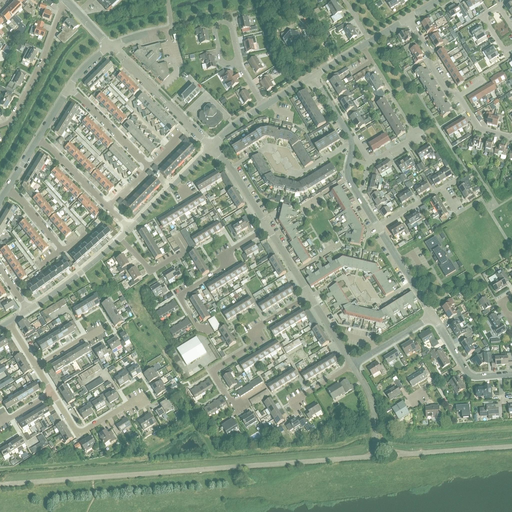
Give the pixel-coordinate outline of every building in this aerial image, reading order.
[(36,11),(33,8),(30,10),(26,6),(27,5),(29,4),(27,2),(24,0),(16,0),(15,1),(27,14),(32,18),(36,11)] [(96,0),(96,1),(107,12),(119,0),(96,0)] [(405,3),(402,0),(390,0),(386,3),(390,9),(400,3),(402,5),(405,3)] [(474,6),(470,0),(465,0),(464,1),(465,2),(462,3),(467,12),(470,11),(469,9),(474,6)] [(335,1),(325,7),(328,12),(330,10),(334,17),(331,18),(334,23),(342,18),(340,15),(339,14),(342,12),(335,1)] [(17,13),(21,9),(14,2),(8,8),(12,11),(10,13),(13,17),(13,16),(20,23),(21,22),(16,16),(18,13),(17,13)] [(45,6),(40,4),(39,8),(42,9),(41,12),(44,14),(42,18),(49,21),(51,16),(50,15),(51,13),(44,11),(45,6)] [(451,7),(456,15),(459,14),(460,16),(462,15),(464,18),(467,17),(461,7),(458,9),(456,4),(451,7)] [(456,15),(451,7),(446,10),(449,14),(446,16),(450,22),(455,19),(453,17),(456,15)] [(6,24),(9,27),(11,30),(14,32),(20,38),(26,29),(20,23),(13,16),(13,17),(10,13),(12,11),(8,8),(4,12),(5,12),(0,16),(7,23),(6,24)] [(423,23),(421,24),(424,29),(431,24),(434,23),(431,18),(431,19),(429,16),(422,21),(423,23)] [(250,32),(250,28),(248,18),(239,20),(241,30),(242,30),(243,33),(250,32)] [(75,29),(78,26),(73,21),(72,23),(68,19),(63,24),(66,27),(61,31),(64,34),(62,36),(60,34),(56,37),(63,45),(77,31),(75,29)] [(32,27),(29,34),(34,36),(34,35),(38,36),(38,39),(41,40),(42,38),(43,38),(45,32),(41,30),(43,23),(37,21),(36,24),(38,24),(36,29),(32,27)] [(438,30),(437,29),(436,28),(438,27),(435,22),(434,23),(431,24),(424,29),(427,34),(429,33),(430,35),(438,30)] [(500,37),(508,33),(503,22),(495,25),(500,37)] [(349,41),(357,36),(353,30),(354,29),(352,26),(347,29),(344,25),(337,29),(339,32),(343,30),(349,41)] [(474,37),(483,32),(480,26),(477,28),(476,26),(470,29),(474,37)] [(199,35),(201,44),(209,42),(206,31),(204,32),(203,28),(195,30),(196,36),(199,35)] [(438,30),(430,35),(432,38),(430,39),(433,44),(440,39),(437,34),(440,33),(438,30)] [(405,43),(412,38),(409,33),(406,34),(405,32),(397,36),(400,42),(403,40),(405,43)] [(486,37),(483,32),(474,37),(477,42),(476,43),(477,46),(486,40),(485,37),(486,37)] [(245,46),(247,53),(255,51),(253,44),(256,44),(255,37),(244,39),(245,42),(244,42),(245,46)] [(440,39),(433,44),(436,48),(438,47),(439,50),(449,44),(446,39),(445,39),(444,37),(440,39)] [(486,43),(479,48),(480,50),(482,49),(487,57),(495,51),(492,46),(489,48),(486,43)] [(143,65),(143,66),(149,72),(150,72),(157,79),(159,77),(163,81),(169,75),(166,63),(158,65),(155,62),(160,57),(159,50),(161,50),(159,44),(143,48),(143,49),(137,51),(133,55),(143,65)] [(408,45),(403,48),(405,51),(407,50),(409,54),(411,53),(413,56),(420,51),(417,47),(414,48),(413,46),(409,48),(408,45)] [(31,64),(38,52),(33,49),(32,52),(31,51),(27,49),(26,52),(26,51),(24,55),(22,59),(26,61),(24,64),(24,65),(26,66),(27,66),(29,63),(31,64)] [(440,58),(446,54),(443,49),(437,54),(440,58)] [(420,51),(413,56),(414,58),(413,59),(416,64),(422,61),(420,58),(423,56),(420,51)] [(498,57),(495,51),(487,57),(491,64),(497,61),(496,58),(498,57)] [(210,54),(201,56),(203,61),(205,61),(207,70),(216,68),(213,57),(210,58),(210,54)] [(449,59),(446,54),(440,58),(443,63),(449,59)] [(251,64),(256,73),(263,69),(256,57),(248,62),(250,65),(251,64)] [(452,64),(449,59),(443,63),(446,68),(452,64)] [(102,66),(108,72),(113,67),(107,61),(102,66)] [(452,64),(446,68),(449,72),(455,68),(452,64)] [(102,66),(98,70),(103,76),(108,72),(102,66)] [(422,68),(415,73),(417,76),(418,76),(420,78),(428,73),(426,71),(424,72),(422,68)] [(455,68),(449,72),(451,77),(458,73),(455,68)] [(103,76),(98,70),(93,75),(99,81),(103,76)] [(7,86),(5,90),(7,90),(12,93),(13,94),(17,86),(19,87),(26,75),(20,71),(18,74),(17,73),(11,83),(10,82),(10,83),(9,83),(8,86),(7,86)] [(224,71),(218,74),(220,76),(221,79),(222,78),(225,82),(226,81),(227,84),(226,84),(229,89),(232,87),(232,88),(239,83),(236,80),(239,78),(236,74),(234,76),(231,71),(226,74),(226,73),(225,73),(224,71)] [(330,82),(333,87),(340,82),(338,78),(343,75),(341,72),(332,77),(333,80),(330,82)] [(496,75),(500,83),(505,80),(506,83),(508,82),(507,79),(503,72),(499,74),(499,73),(496,75)] [(121,83),(126,77),(122,73),(116,78),(121,83)] [(428,73),(420,78),(421,80),(420,81),(422,84),(429,80),(427,77),(429,76),(428,73)] [(461,78),(458,73),(451,77),(454,82),(461,78)] [(263,86),(267,91),(274,87),(270,81),(272,81),(268,74),(259,80),(261,82),(260,83),(262,86),(263,86)] [(93,75),(89,80),(94,85),(99,81),(93,75)] [(496,90),(496,89),(498,88),(496,86),(500,83),(496,75),(493,77),(493,78),(490,80),(492,83),(496,90)] [(373,77),(368,80),(371,84),(369,85),(370,88),(380,82),(376,76),(374,78),(373,77)] [(461,78),(454,82),(457,87),(464,83),(463,81),(466,79),(464,76),(461,78)] [(130,81),(126,77),(121,83),(125,87),(130,81)] [(94,85),(89,80),(84,84),(89,90),(94,85)] [(429,80),(422,84),(424,88),(425,87),(426,89),(433,86),(434,85),(433,82),(431,83),(429,80)] [(130,81),(125,87),(129,91),(134,86),(130,81)] [(343,87),(340,82),(333,87),(336,92),(343,87)] [(380,82),(370,88),(375,95),(378,93),(382,91),(381,89),(383,88),(380,82)] [(489,86),(486,87),(490,93),(494,91),(496,93),(498,92),(496,90),(492,83),(488,85),(489,86)] [(180,97),(182,99),(184,101),(188,104),(200,92),(192,85),(180,97)] [(433,86),(426,89),(428,92),(427,92),(429,96),(436,91),(434,88),(436,87),(434,85),(433,86)] [(0,86),(0,90),(5,94),(6,94),(6,93),(11,96),(12,93),(7,90),(5,90),(0,86)] [(139,90),(134,86),(129,91),(133,96),(139,90)] [(346,92),(343,87),(336,92),(339,97),(343,95),(344,97),(350,94),(348,91),(346,92)] [(483,88),(479,90),(485,99),(487,98),(485,96),(490,93),(486,87),(483,89),(483,88)] [(242,88),(235,93),(239,99),(241,99),(244,104),(251,100),(248,94),(246,90),(244,92),(242,88)] [(95,98),(101,92),(98,90),(92,96),(95,98)] [(477,93),(474,95),(478,101),(482,98),(483,101),(485,99),(479,90),(476,92),(477,93)] [(300,100),(309,95),(306,91),(297,96),(300,100)] [(378,93),(375,95),(377,98),(378,100),(385,96),(384,94),(382,91),(378,93)] [(436,91),(429,96),(431,99),(432,98),(433,101),(440,97),(441,96),(440,93),(438,94),(436,91)] [(6,94),(3,99),(9,103),(10,103),(13,97),(11,96),(6,93),(6,94)] [(350,94),(344,97),(346,100),(340,103),(343,108),(351,103),(348,99),(353,95),(352,93),(350,94)] [(100,103),(105,98),(101,94),(95,99),(100,103)] [(142,104),(147,99),(143,94),(137,100),(142,104)] [(309,95),(300,100),(302,104),(311,99),(309,95)] [(471,96),(467,98),(471,105),(473,107),(475,106),(473,104),(478,101),(474,95),(471,97),(471,96)] [(440,97),(433,101),(435,103),(434,104),(436,107),(443,102),(441,99),(443,98),(441,96),(440,97)] [(0,97),(0,102),(1,103),(0,105),(0,106),(5,110),(9,103),(3,99),(0,97)] [(105,98),(100,103),(104,108),(109,102),(105,98)] [(147,99),(142,104),(147,109),(152,103),(147,99)] [(311,99),(302,104),(305,108),(313,103),(311,99)] [(380,110),(388,105),(387,104),(386,103),(385,99),(377,104),(380,110)] [(114,106),(109,102),(104,108),(108,112),(114,106)] [(352,114),(357,110),(358,110),(353,102),(351,103),(343,108),(346,113),(350,111),(352,114)] [(443,102),(436,107),(438,110),(439,110),(440,112),(446,108),(448,107),(446,104),(445,105),(443,102)] [(152,103),(147,109),(151,113),(157,108),(152,103)] [(316,107),(313,103),(305,108),(307,112),(316,107)] [(71,105),(68,110),(74,115),(78,109),(77,109),(75,107),(71,105)] [(384,116),(391,111),(389,108),(389,107),(388,105),(380,110),(384,116)] [(118,111),(114,106),(108,112),(112,116),(118,111)] [(209,129),(214,129),(222,121),(222,115),(218,112),(216,112),(216,109),(212,106),(207,106),(203,109),(203,112),(201,112),(199,114),(199,119),(203,123),(204,122),(206,124),(205,125),(209,129)] [(316,107),(307,112),(310,116),(318,111),(316,107)] [(446,108),(440,112),(442,114),(441,115),(443,118),(450,114),(448,111),(450,110),(448,107),(446,108)] [(161,112),(157,108),(151,113),(156,118),(161,112)] [(68,110),(64,116),(71,120),(74,115),(68,110)] [(357,110),(352,114),(353,116),(350,119),(353,123),(360,119),(357,114),(359,113),(357,110)] [(122,115),(118,111),(112,116),(117,120),(122,115)] [(321,115),(318,111),(310,116),(312,120),(321,115)] [(387,121),(395,116),(394,115),(393,114),(391,111),(384,116),(387,121)] [(161,112),(156,118),(160,123),(166,117),(161,112)] [(492,126),(494,118),(491,117),(492,114),(487,113),(485,120),(488,120),(487,125),(492,126)] [(78,114),(77,116),(80,118),(77,120),(80,123),(86,117),(83,114),(82,116),(78,114)] [(126,119),(122,115),(117,120),(121,125),(126,119)] [(321,115),(312,120),(314,124),(323,119),(321,115)] [(494,118),(492,126),(497,127),(498,123),(501,123),(502,116),(497,115),(495,115),(494,118)] [(64,116),(61,121),(68,126),(70,123),(72,124),(73,124),(74,122),(71,120),(64,116)] [(387,121),(390,127),(398,122),(396,119),(396,118),(395,116),(387,121)] [(166,117),(160,123),(165,127),(170,122),(166,117)] [(86,128),(91,122),(87,118),(81,123),(86,128)] [(459,121),(463,128),(468,125),(464,118),(459,121)] [(323,119),(314,124),(317,129),(326,123),(323,119)] [(363,123),(360,119),(353,123),(356,129),(358,127),(360,130),(371,123),(369,119),(363,123)] [(61,121),(57,127),(64,131),(68,126),(61,121)] [(128,131),(133,126),(128,121),(123,127),(128,131)] [(459,121),(454,124),(458,131),(463,128),(459,121)] [(95,127),(91,122),(86,128),(90,132),(95,127)] [(175,126),(170,122),(165,127),(170,132),(175,126)] [(394,132),(402,128),(401,126),(400,125),(398,122),(390,127),(394,132)] [(458,131),(454,124),(450,127),(454,134),(458,131)] [(133,126),(128,131),(132,136),(137,131),(133,126)] [(64,131),(57,127),(54,133),(61,137),(64,131)] [(99,131),(95,127),(90,132),(94,136),(99,131)] [(454,134),(450,127),(445,130),(449,137),(454,134)] [(269,128),(260,129),(265,138),(266,138),(269,128)] [(405,133),(403,130),(403,129),(402,128),(394,132),(398,138),(405,133)] [(265,138),(260,129),(256,132),(261,140),(265,138)] [(277,142),(279,132),(278,132),(278,130),(273,129),(271,139),(275,140),(276,142),(277,142)] [(103,135),(99,131),(94,136),(98,140),(103,135)] [(142,135),(137,131),(132,136),(137,141),(142,135)] [(281,133),(279,132),(277,142),(279,141),(283,142),(286,132),(281,131),(281,133)] [(256,132),(251,134),(257,143),(261,140),(256,132)] [(330,135),(336,143),(340,141),(334,132),(330,135)] [(291,133),(290,133),(288,143),(290,144),(298,139),(291,133)] [(257,143),(251,134),(247,137),(253,145),(257,143)] [(103,135),(98,140),(102,145),(108,139),(103,135)] [(147,140),(142,135),(137,141),(141,145),(147,140)] [(330,135),(326,137),(332,146),(336,143),(330,135)] [(385,135),(380,138),(384,146),(390,143),(385,135)] [(247,137),(243,139),(249,148),(253,145),(247,137)] [(332,146),(326,137),(322,140),(327,148),(332,146)] [(380,138),(374,142),(379,150),(380,149),(384,146),(380,138)] [(475,138),(474,141),(472,140),(470,141),(468,147),(473,148),(473,147),(476,147),(476,150),(481,151),(483,144),(480,143),(481,139),(475,138)] [(112,144),(108,139),(102,145),(107,149),(112,144)] [(243,139),(239,142),(245,150),(249,148),(243,139)] [(298,139),(290,144),(292,148),(300,143),(298,139)] [(151,145),(147,140),(141,145),(146,150),(151,145)] [(322,140),(318,142),(323,151),(327,148),(322,140)] [(492,146),(493,142),(487,140),(486,146),(485,147),(484,148),(485,149),(489,150),(488,153),(489,153),(488,157),(492,158),(495,147),(492,146)] [(239,142),(235,144),(241,153),(245,150),(239,142)] [(323,151),(318,142),(314,145),(319,154),(323,151)] [(379,150),(374,142),(368,145),(373,153),(378,150),(378,151),(379,150)] [(303,147),(300,143),(292,148),(294,152),(303,147)] [(68,154),(74,148),(69,144),(64,149),(68,154)] [(188,144),(183,149),(190,155),(194,150),(188,144)] [(241,153),(235,144),(231,147),(236,155),(241,153)] [(495,148),(494,154),(497,155),(498,152),(502,153),(501,156),(500,159),(505,160),(506,157),(508,150),(505,149),(506,145),(500,144),(499,149),(495,148)] [(151,145),(146,150),(150,155),(156,149),(151,145)] [(113,156),(119,150),(114,146),(108,151),(113,156)] [(429,146),(423,150),(427,157),(430,155),(431,157),(434,155),(429,146)] [(303,147),(294,152),(297,156),(305,151),(303,147)] [(74,148),(68,154),(72,158),(78,152),(74,148)] [(183,149),(178,153),(185,160),(190,155),(183,149)] [(123,155),(119,150),(113,156),(118,160),(123,155)] [(427,157),(423,150),(416,154),(422,162),(425,161),(423,159),(427,157)] [(308,155),(305,151),(297,156),(299,160),(308,155)] [(78,152),(72,158),(77,162),(82,156),(78,152)] [(185,160),(178,153),(174,158),(180,165),(185,160)] [(253,164),(262,158),(259,154),(251,159),(253,164)] [(40,155),(37,161),(43,165),(47,160),(40,155)] [(128,160),(123,155),(118,160),(122,165),(128,160)] [(308,155),(299,160),(302,164),(310,159),(308,155)] [(82,156),(77,162),(81,166),(86,161),(82,156)] [(180,165),(174,158),(169,163),(175,169),(180,165)] [(262,158),(253,164),(256,168),(264,162),(262,158)] [(410,158),(404,162),(408,168),(411,166),(412,168),(415,167),(410,158)] [(313,163),(310,159),(302,164),(304,168),(313,163)] [(132,164),(128,160),(122,165),(127,169),(132,164)] [(381,166),(386,173),(391,169),(390,167),(392,166),(388,160),(385,162),(385,163),(381,166)] [(43,165),(37,161),(33,166),(40,171),(43,165)] [(90,165),(86,161),(81,166),(85,170),(90,165)] [(264,162),(256,168),(258,172),(267,166),(264,162)] [(404,162),(397,166),(403,174),(406,172),(405,172),(409,170),(408,168),(404,162)] [(175,169),(169,163),(164,167),(171,174),(175,169)] [(419,165),(423,171),(424,173),(428,170),(427,168),(426,169),(422,163),(419,165)] [(137,169),(132,164),(127,169),(131,174),(137,169)] [(95,169),(90,165),(85,170),(89,175),(95,169)] [(327,167),(333,176),(337,173),(331,165),(327,167)] [(33,166),(30,172),(37,176),(39,172),(45,176),(46,174),(43,172),(40,171),(33,166)] [(267,166),(258,172),(260,176),(269,170),(267,166)] [(373,169),(372,174),(379,176),(380,175),(380,176),(386,173),(381,166),(377,168),(376,167),(373,169)] [(171,174),(164,167),(159,172),(166,179),(171,174)] [(333,176),(327,167),(323,170),(329,178),(333,176)] [(55,178),(60,173),(56,169),(50,174),(55,178)] [(272,174),(269,170),(260,176),(263,180),(272,174)] [(329,178),(323,170),(319,172),(324,181),(329,178)] [(442,173),(446,179),(451,176),(447,170),(442,173)] [(95,181),(101,175),(96,171),(91,176),(95,181)] [(30,172),(26,177),(33,182),(35,178),(38,180),(42,182),(43,180),(37,176),(30,172)] [(218,172),(212,176),(216,183),(222,179),(220,177),(219,175),(218,172)] [(319,172),(315,175),(320,183),(324,181),(319,172)] [(446,179),(442,173),(439,175),(438,174),(439,174),(437,172),(435,173),(436,176),(440,183),(446,179)] [(60,173),(55,178),(59,183),(64,177),(60,173)] [(272,174),(263,180),(266,184),(269,187),(275,179),(274,178),(272,174)] [(379,176),(372,174),(371,178),(373,179),(371,183),(379,185),(381,185),(383,180),(380,179),(381,179),(378,179),(379,176)] [(101,175),(95,181),(99,185),(105,179),(101,175)] [(320,183),(315,175),(311,177),(316,186),(320,183)] [(216,183),(212,176),(207,179),(211,186),(216,183)] [(440,183),(436,176),(433,178),(432,176),(427,179),(429,181),(428,181),(431,187),(434,185),(435,186),(440,183)] [(461,187),(459,189),(462,194),(469,190),(471,189),(468,180),(470,179),(468,176),(464,179),(465,181),(460,185),(461,187)] [(21,186),(26,192),(31,188),(32,189),(36,183),(33,182),(26,177),(23,183),(21,186)] [(68,181),(64,177),(59,183),(63,187),(68,181)] [(311,177),(307,180),(312,188),(316,186),(311,177)] [(153,178),(149,183),(155,190),(160,185),(153,178)] [(105,179),(99,185),(104,189),(109,184),(105,179)] [(207,179),(201,182),(205,189),(211,186),(207,179)] [(275,179),(269,187),(273,190),(278,191),(280,181),(276,180),(275,180),(275,179)] [(307,180),(303,182),(308,191),(312,188),(307,180)] [(73,186),(68,181),(63,187),(67,191),(73,186)] [(280,181),(278,191),(283,192),(283,190),(286,191),(285,193),(290,194),(293,184),(288,183),(288,182),(287,181),(286,181),(285,181),(285,182),(280,181)] [(205,189),(201,182),(196,186),(200,193),(205,189)] [(299,185),(298,185),(300,194),(304,193),(308,191),(303,182),(299,185)] [(149,183),(144,188),(150,194),(155,190),(149,183)] [(369,188),(368,194),(375,193),(375,190),(378,191),(379,185),(371,183),(370,188),(369,188)] [(425,183),(422,185),(421,183),(419,185),(424,193),(429,190),(425,183)] [(109,184),(104,189),(108,193),(113,188),(111,186),(111,185),(109,184)] [(293,184),(290,194),(295,195),(300,194),(298,185),(297,185),(293,184)] [(416,186),(417,188),(414,190),(418,196),(424,193),(419,185),(416,186)] [(77,190),(73,186),(67,191),(71,195),(77,190)] [(334,198),(347,190),(346,188),(343,189),(344,190),(342,191),(340,187),(331,192),(334,198)] [(150,194),(144,188),(139,192),(146,199),(150,194)] [(231,199),(238,195),(234,189),(228,193),(231,199)] [(81,194),(77,190),(71,195),(76,200),(81,194)] [(348,192),(347,190),(334,198),(337,203),(346,197),(344,194),(345,193),(346,194),(348,192)] [(469,190),(462,194),(465,200),(468,198),(469,201),(475,198),(472,192),(470,193),(469,190)] [(403,194),(407,201),(413,197),(409,191),(403,194)] [(146,199),(139,192),(134,197),(141,204),(146,199)] [(375,193),(368,194),(367,194),(371,199),(372,198),(374,202),(381,198),(384,196),(382,192),(381,192),(378,193),(376,195),(375,193)] [(407,201),(403,194),(398,198),(402,204),(407,201)] [(36,204),(42,199),(38,195),(32,200),(36,204)] [(196,198),(200,205),(206,202),(201,195),(196,198)] [(241,200),(238,195),(231,199),(234,204),(241,200)] [(82,205),(87,200),(83,196),(77,201),(82,205)] [(141,204),(134,197),(130,202),(136,208),(141,204)] [(346,197),(337,203),(340,208),(353,200),(352,198),(349,199),(350,200),(348,201),(346,197)] [(200,205),(196,198),(191,202),(195,209),(200,205)] [(381,198),(374,202),(377,206),(376,207),(378,211),(387,205),(386,202),(387,201),(386,198),(383,200),(381,198)] [(434,207),(441,203),(437,198),(431,202),(434,207)] [(42,199),(36,204),(40,209),(46,204),(42,199)] [(87,200),(82,205),(86,209),(91,204),(87,200)] [(244,205),(241,200),(234,204),(238,209),(244,205)] [(353,200),(340,208),(343,213),(352,207),(350,204),(352,203),(352,204),(355,202),(353,200)] [(136,208),(130,202),(125,207),(132,213),(136,208)] [(195,209),(191,202),(185,205),(190,212),(195,209)] [(391,203),(387,205),(378,211),(380,214),(381,214),(384,218),(391,213),(389,211),(392,209),(390,207),(392,205),(391,203)] [(444,209),(441,203),(434,207),(438,213),(444,209)] [(50,208),(46,204),(40,209),(44,213),(50,208)] [(95,208),(91,204),(86,209),(90,214),(95,208)] [(190,212),(185,205),(180,208),(184,215),(190,212)] [(6,212),(13,216),(15,218),(19,220),(18,222),(20,223),(24,219),(21,216),(20,218),(16,216),(17,215),(14,214),(16,211),(12,208),(9,206),(6,212)] [(279,211),(291,214),(292,208),(282,206),(281,209),(279,209),(279,211)] [(352,207),(343,213),(341,214),(345,219),(354,214),(352,211),(353,209),(352,207)] [(50,208),(44,213),(48,218),(54,213),(50,208)] [(95,208),(90,214),(94,218),(100,213),(95,208)] [(180,208),(175,211),(179,218),(184,215),(180,208)] [(434,215),(431,217),(433,219),(435,218),(439,215),(441,218),(440,219),(442,223),(447,219),(445,216),(448,215),(444,209),(438,213),(434,215)] [(175,211),(170,214),(174,221),(179,218),(175,211)] [(290,220),(291,214),(279,211),(278,213),(280,214),(279,218),(290,220)] [(6,212),(2,217),(9,222),(13,216),(6,212)] [(412,216),(416,223),(417,224),(425,220),(422,214),(419,215),(418,213),(412,216)] [(174,221),(170,214),(164,218),(169,225),(174,221)] [(356,217),(354,214),(345,219),(348,224),(359,218),(358,216),(356,217)] [(53,224),(59,219),(55,215),(49,219),(53,224)] [(214,225),(219,232),(223,230),(219,223),(221,222),(217,216),(213,218),(216,224),(214,225)] [(238,225),(242,231),(248,228),(246,225),(249,223),(245,216),(245,217),(242,219),(243,221),(238,225)] [(412,216),(407,220),(408,222),(406,224),(409,229),(412,228),(412,229),(414,228),(415,228),(418,226),(417,224),(416,223),(412,216)] [(2,217),(0,221),(0,223),(6,227),(9,222),(2,217)] [(169,225),(164,218),(159,221),(163,228),(169,225)] [(290,220),(279,218),(279,221),(276,221),(276,222),(278,226),(280,225),(282,228),(291,222),(290,220)] [(360,220),(359,218),(348,224),(351,230),(360,224),(358,221),(360,220)] [(59,219),(53,224),(57,229),(63,224),(59,219)] [(23,230),(29,225),(25,221),(19,225),(23,230)] [(284,234),(294,228),(291,222),(282,228),(284,231),(282,232),(284,234)] [(67,228),(63,224),(57,229),(61,233),(67,228)] [(360,224),(351,230),(352,231),(363,234),(363,231),(366,231),(366,230),(364,226),(362,227),(360,224)] [(400,224),(395,227),(399,234),(404,231),(406,235),(409,233),(404,225),(401,226),(400,224)] [(29,225),(23,230),(27,235),(32,230),(29,225)] [(219,232),(214,225),(209,229),(213,236),(219,232)] [(242,231),(238,225),(232,228),(231,225),(228,227),(227,227),(231,234),(232,234),(231,233),(235,231),(237,235),(242,231)] [(110,232),(108,230),(104,226),(98,231),(104,238),(110,233),(110,232)] [(399,234),(395,227),(390,230),(394,238),(399,234)] [(71,233),(67,228),(61,233),(65,238),(71,233)] [(297,233),(294,228),(284,234),(285,236),(287,235),(289,238),(297,233)] [(142,239),(149,235),(146,229),(139,233),(142,239)] [(209,229),(203,232),(207,239),(213,236),(209,229)] [(36,234),(32,230),(27,235),(30,239),(36,234)] [(98,231),(92,236),(98,243),(104,238),(98,231)] [(353,232),(351,237),(363,241),(364,238),(362,238),(363,234),(352,231),(353,232)] [(207,239),(203,232),(197,235),(202,242),(207,239)] [(297,233),(289,238),(291,241),(289,242),(290,244),(299,239),(300,238),(297,233)] [(36,234),(30,239),(34,244),(40,239),(36,234)] [(152,240),(149,235),(142,239),(146,244),(152,240)] [(202,242),(197,235),(192,239),(193,242),(195,244),(196,246),(202,242)] [(92,236),(87,241),(93,248),(98,243),(92,236)] [(363,241),(351,237),(350,244),(360,246),(361,242),(363,243),(363,241)] [(441,270),(445,277),(456,271),(451,263),(449,265),(445,257),(446,256),(444,252),(442,253),(438,245),(439,244),(435,237),(425,243),(429,251),(431,250),(436,257),(433,259),(436,262),(438,261),(443,269),(441,270)] [(40,239),(34,244),(38,248),(44,243),(40,239)] [(299,239),(290,244),(292,248),(290,249),(290,248),(287,250),(289,252),(302,244),(299,239)] [(152,240),(146,244),(149,249),(156,245),(152,240)] [(93,248),(87,241),(81,246),(87,253),(93,248)] [(44,243),(38,248),(42,253),(48,248),(44,243)] [(248,247),(253,254),(258,251),(260,253),(263,251),(260,245),(256,247),(254,244),(248,247)] [(305,249),(302,244),(289,252),(290,254),(292,253),(292,252),(294,251),(296,254),(305,249)] [(159,250),(156,245),(149,249),(152,255),(159,250)] [(81,246),(76,251),(81,258),(87,253),(81,246)] [(0,251),(3,256),(10,252),(6,247),(0,251)] [(253,254),(248,247),(243,251),(245,254),(242,256),(245,262),(249,260),(247,257),(253,254)] [(305,249),(296,254),(298,258),(297,259),(296,258),(293,260),(295,262),(308,254),(305,249)] [(159,250),(152,255),(155,260),(162,256),(159,250)] [(81,258),(76,251),(70,256),(76,263),(81,258)] [(192,260),(199,256),(196,251),(189,255),(192,260)] [(13,257),(10,252),(3,256),(7,261),(13,257)] [(118,264),(126,260),(123,255),(120,257),(118,254),(112,258),(115,263),(117,262),(118,264)] [(308,254),(295,262),(296,265),(299,263),(298,262),(300,261),(302,265),(311,259),(308,254)] [(199,256),(192,260),(196,266),(202,261),(199,256)] [(16,262),(13,257),(7,261),(10,266),(16,262)] [(67,257),(63,260),(64,261),(69,268),(70,269),(71,268),(72,267),(73,267),(67,257)] [(273,266),(279,262),(276,257),(269,261),(273,266)] [(344,268),(347,258),(343,257),(336,261),(341,269),(344,268)] [(347,258),(344,268),(350,269),(353,259),(347,258)] [(357,265),(360,266),(361,261),(353,259),(350,269),(356,270),(357,265)] [(118,264),(120,267),(117,269),(120,274),(124,271),(127,269),(126,266),(129,265),(126,260),(118,264)] [(69,268),(64,261),(57,265),(62,272),(69,268)] [(206,267),(202,261),(196,266),(199,271),(206,267)] [(333,263),(331,264),(338,274),(340,273),(338,271),(341,269),(336,261),(333,263)] [(357,265),(356,270),(365,272),(367,262),(361,261),(360,266),(357,265)] [(20,267),(16,262),(10,266),(13,271),(20,267)] [(279,262),(273,266),(276,272),(283,267),(279,262)] [(373,264),(367,262),(365,272),(371,274),(373,264)] [(238,267),(243,274),(248,271),(244,264),(238,267)] [(330,264),(326,267),(332,276),(335,274),(336,275),(338,274),(331,264),(330,264)] [(373,264),(371,274),(373,276),(381,271),(377,265),(373,264)] [(57,265),(51,270),(56,277),(62,272),(57,265)] [(127,279),(131,277),(138,273),(135,268),(134,269),(132,266),(130,267),(127,269),(124,271),(126,274),(125,275),(127,279)] [(20,267),(13,271),(17,276),(23,272),(20,267)] [(206,267),(199,271),(202,276),(209,272),(206,267)] [(243,274),(238,267),(233,270),(237,277),(243,274)] [(283,267),(276,272),(279,277),(286,273),(283,267)] [(322,269),(321,270),(327,280),(329,279),(328,277),(332,276),(326,267),(322,269)] [(178,277),(181,275),(178,269),(174,271),(173,269),(164,274),(168,281),(177,276),(178,277)] [(51,270),(45,274),(50,281),(56,277),(51,270)] [(237,277),(233,270),(228,274),(232,281),(237,277)] [(320,271),(316,273),(321,282),(325,280),(326,282),(327,280),(321,270),(320,271)] [(381,271),(373,276),(376,281),(384,276),(383,275),(381,271)] [(502,271),(495,275),(488,279),(491,284),(496,292),(506,286),(505,283),(509,281),(502,271)] [(26,277),(23,272),(17,276),(20,281),(26,277)] [(138,273),(131,277),(132,279),(130,281),(131,283),(129,285),(131,287),(139,282),(138,279),(141,277),(138,273)] [(312,275),(311,276),(317,287),(319,286),(318,284),(321,282),(316,273),(312,275)] [(45,274),(39,278),(44,285),(50,281),(45,274)] [(228,274),(223,277),(227,284),(232,281),(228,274)] [(309,277),(305,279),(311,288),(314,286),(315,288),(317,287),(311,276),(309,277)] [(384,276),(376,281),(379,286),(387,281),(385,278),(384,276)] [(223,277),(217,280),(222,287),(227,284),(223,277)] [(44,285),(39,278),(33,283),(38,290),(44,285)] [(217,280),(212,283),(216,290),(222,287),(217,280)] [(387,281),(379,286),(382,292),(391,286),(390,285),(387,281)] [(27,287),(30,292),(32,294),(38,290),(33,283),(27,287)] [(216,290),(212,283),(206,287),(211,294),(216,290)] [(163,295),(167,292),(163,285),(161,287),(159,284),(150,289),(154,296),(157,294),(158,296),(162,293),(163,295)] [(337,284),(329,289),(331,293),(332,294),(341,289),(337,284)] [(285,289),(289,296),(295,293),(291,286),(285,289)] [(391,286),(382,292),(385,297),(394,292),(391,288),(391,286)] [(285,289),(280,292),(284,299),(289,296),(285,289)] [(341,289),(332,294),(333,296),(335,299),(344,294),(341,289)] [(193,306),(200,302),(197,296),(199,295),(197,291),(191,295),(193,299),(190,300),(193,306)] [(280,292),(275,296),(279,303),(284,299),(280,292)] [(89,300),(94,308),(99,304),(98,302),(101,300),(96,293),(93,295),(94,297),(89,300)] [(407,293),(405,294),(412,305),(413,304),(417,301),(412,293),(408,295),(407,293)] [(344,294),(335,299),(337,303),(338,305),(347,299),(344,294)] [(404,297),(401,299),(407,308),(411,305),(412,305),(405,294),(403,295),(404,297)] [(279,303),(275,296),(269,299),(274,306),(279,303)] [(250,298),(244,301),(249,308),(254,305),(250,298)] [(487,309),(491,307),(485,298),(479,302),(484,311),(484,310),(485,311),(482,313),(484,316),(489,313),(487,309)] [(0,301),(0,307),(2,309),(3,308),(5,312),(13,307),(9,301),(7,302),(4,299),(0,301)] [(269,299),(264,302),(268,309),(274,306),(269,299)] [(347,299),(338,305),(339,306),(342,310),(351,305),(347,299)] [(397,299),(395,300),(402,311),(403,310),(407,308),(401,299),(398,301),(397,299)] [(446,314),(453,310),(451,306),(454,305),(451,299),(445,303),(447,306),(443,309),(446,314)] [(89,300),(83,303),(88,311),(93,308),(89,300)] [(394,303),(391,305),(396,314),(400,312),(402,311),(395,300),(393,301),(394,303)] [(105,311),(112,306),(109,301),(102,305),(105,311)] [(172,303),(168,306),(172,313),(179,309),(174,301),(171,302),(172,303)] [(249,308),(244,301),(239,304),(243,311),(249,308)] [(204,307),(200,302),(193,306),(197,311),(204,307)] [(268,309),(264,302),(258,306),(263,312),(268,309)] [(83,303),(78,307),(83,314),(88,311),(83,303)] [(239,304),(234,308),(238,314),(243,311),(239,304)] [(168,306),(168,305),(165,306),(166,307),(162,309),(166,317),(172,313),(168,306)] [(345,321),(345,323),(348,324),(350,317),(352,307),(351,305),(342,310),(344,314),(343,315),(342,313),(338,316),(342,321),(343,320),(345,321)] [(387,305),(385,306),(391,317),(393,316),(396,314),(391,305),(388,307),(387,305)] [(112,306),(105,311),(108,316),(116,311),(112,306)] [(384,310),(381,312),(386,321),(390,318),(391,317),(385,306),(383,308),(384,310)] [(83,314),(78,307),(72,310),(77,318),(83,314)] [(207,312),(204,307),(197,311),(200,316),(207,312)] [(352,307),(350,317),(355,318),(358,308),(352,307)] [(166,317),(162,309),(161,308),(159,310),(160,311),(156,313),(160,320),(166,317)] [(238,314),(234,308),(229,311),(233,318),(238,314)] [(358,308),(355,318),(364,320),(365,315),(362,315),(364,310),(358,308)] [(51,314),(48,309),(43,312),(46,317),(48,315),(51,314)] [(365,315),(364,320),(370,322),(372,312),(364,310),(362,315),(365,315)] [(453,310),(446,314),(449,320),(454,317),(456,320),(462,316),(459,310),(455,313),(453,310)] [(119,317),(116,311),(108,316),(111,321),(119,317)] [(233,318),(229,311),(223,314),(227,321),(233,318)] [(302,311),(297,314),(301,321),(306,317),(305,316),(304,313),(302,311)] [(46,317),(43,312),(40,313),(45,321),(50,318),(48,315),(46,317)] [(207,312),(200,316),(203,322),(210,318),(207,312)] [(372,312),(370,322),(376,323),(378,313),(372,312)] [(376,323),(375,328),(380,329),(381,331),(386,327),(385,324),(388,323),(386,321),(381,312),(378,313),(376,323)] [(301,321),(297,314),(291,317),(296,324),(301,321)] [(498,336),(506,332),(502,325),(500,326),(497,321),(498,320),(495,314),(488,319),(494,329),(494,330),(498,336)] [(457,322),(450,327),(454,333),(461,329),(463,327),(461,324),(464,322),(463,319),(464,318),(462,316),(456,320),(457,322)] [(122,322),(119,317),(111,321),(115,327),(122,322)] [(296,324),(291,317),(286,320),(290,327),(296,324)] [(185,321),(181,323),(186,331),(192,327),(187,319),(185,320),(185,321)] [(21,330),(29,326),(26,320),(18,325),(21,330)] [(290,327),(286,320),(281,324),(285,330),(290,327)] [(64,328),(69,335),(74,332),(72,329),(75,327),(71,321),(69,323),(70,325),(64,328)] [(181,323),(181,322),(179,324),(179,325),(175,327),(180,334),(186,331),(181,323)] [(285,330),(281,324),(276,327),(280,334),(285,330)] [(29,326),(21,330),(25,336),(26,335),(28,338),(29,337),(35,333),(35,332),(36,331),(34,327),(31,329),(29,326)] [(180,334),(175,327),(175,326),(172,328),(173,328),(169,331),(174,338),(180,334)] [(222,336),(229,332),(226,327),(219,331),(222,336)] [(280,334),(276,327),(270,330),(274,337),(280,334)] [(315,336),(322,332),(319,327),(312,331),(315,336)] [(64,328),(59,331),(63,339),(69,335),(64,328)] [(461,329),(454,333),(458,339),(465,334),(467,337),(471,334),(473,333),(471,330),(470,331),(468,328),(463,332),(461,329)] [(436,341),(429,330),(419,337),(423,344),(429,340),(432,344),(431,345),(433,348),(438,344),(436,341)] [(63,339),(59,331),(54,334),(58,342),(63,339)] [(233,337),(229,332),(222,336),(226,342),(233,337)] [(322,332),(315,336),(319,342),(325,337),(322,332)] [(121,343),(124,347),(126,346),(124,343),(129,341),(124,333),(120,336),(123,342),(121,343)] [(58,342),(54,334),(48,338),(53,345),(58,342)] [(471,334),(467,337),(465,338),(467,341),(461,344),(464,350),(471,346),(474,344),(470,339),(473,337),(471,334)] [(177,349),(177,350),(187,365),(207,353),(197,337),(177,349)] [(236,343),(233,337),(226,342),(229,347),(236,343)] [(325,337),(319,342),(322,347),(329,343),(325,337)] [(48,338),(43,341),(47,348),(53,345),(48,338)] [(119,345),(116,338),(111,341),(118,352),(122,349),(124,352),(126,351),(124,347),(121,343),(119,345)] [(37,343),(34,345),(37,350),(40,349),(42,352),(47,348),(43,341),(41,339),(36,342),(37,343)] [(111,350),(109,351),(111,355),(113,358),(115,357),(113,354),(118,352),(111,341),(107,344),(111,350)] [(405,345),(401,347),(406,355),(414,350),(416,352),(420,350),(416,344),(413,345),(411,341),(408,343),(409,344),(405,346),(405,345)] [(277,342),(271,345),(276,352),(281,349),(277,342)] [(86,344),(81,347),(86,355),(91,351),(86,344)] [(211,345),(209,347),(218,360),(219,359),(211,345)] [(271,345),(266,348),(270,355),(276,352),(271,345)] [(103,346),(98,349),(104,359),(111,355),(109,351),(107,352),(103,346)] [(464,350),(468,355),(474,352),(474,351),(471,346),(464,350)] [(81,347),(76,350),(81,358),(86,355),(81,347)] [(266,348),(261,351),(265,358),(266,358),(267,361),(271,358),(270,355),(266,348)] [(104,359),(98,349),(94,351),(100,361),(104,359)] [(81,358),(76,350),(71,353),(76,361),(81,358)] [(442,369),(450,364),(441,351),(437,353),(435,350),(430,353),(434,360),(436,359),(442,369)] [(261,351),(256,355),(260,362),(265,358),(261,351)] [(388,364),(399,357),(395,351),(384,358),(388,364)] [(71,353),(66,356),(70,364),(76,361),(71,353)] [(474,359),(479,367),(483,365),(488,364),(488,363),(491,363),(491,357),(491,353),(487,353),(487,355),(483,355),(482,354),(474,359)] [(511,361),(511,357),(511,354),(507,355),(507,357),(501,358),(502,366),(507,366),(507,367),(511,366),(511,361)] [(17,364),(24,360),(20,355),(14,359),(17,364)] [(260,362),(256,355),(250,358),(255,365),(260,362)] [(333,355),(328,359),(332,366),(338,362),(333,355)] [(66,356),(61,360),(65,367),(70,364),(66,356)] [(502,366),(501,358),(495,358),(495,356),(491,357),(491,363),(492,368),(497,368),(497,366),(502,366)] [(255,365),(250,358),(245,361),(249,368),(255,365)] [(332,366),(328,359),(323,362),(327,369),(332,366)] [(24,360),(17,364),(20,370),(27,366),(24,360)] [(63,369),(65,373),(68,371),(65,367),(61,360),(56,363),(60,370),(63,369)] [(249,368),(245,361),(240,364),(244,371),(249,368)] [(327,369),(323,362),(317,365),(321,372),(327,369)] [(382,375),(386,372),(382,365),(379,367),(376,362),(373,364),(374,365),(368,369),(372,376),(380,371),(382,375)] [(60,370),(56,363),(50,366),(52,369),(53,371),(54,372),(55,374),(60,370)] [(132,368),(137,376),(141,373),(136,365),(132,368)] [(317,365),(312,369),(316,375),(321,372),(317,365)] [(27,366),(20,370),(24,375),(30,371),(27,366)] [(151,369),(144,374),(146,379),(156,373),(157,372),(155,367),(151,369)] [(137,376),(132,368),(127,371),(126,369),(124,370),(126,373),(128,372),(132,379),(137,376)] [(424,376),(427,374),(423,368),(419,370),(420,372),(407,379),(412,387),(426,379),(424,376)] [(226,384),(233,379),(230,374),(233,372),(231,369),(224,372),(226,376),(223,378),(226,384)] [(316,375),(312,369),(307,372),(311,379),(316,375)] [(123,373),(119,376),(124,384),(128,381),(124,375),(126,373),(124,370),(122,371),(123,373)] [(294,370),(288,373),(293,380),(298,377),(294,370)] [(311,379),(307,372),(301,375),(305,382),(311,379)] [(160,379),(156,373),(146,379),(149,383),(156,379),(157,381),(160,379)] [(288,373),(283,376),(287,383),(293,380),(288,373)] [(124,384),(119,376),(113,380),(115,383),(116,382),(119,387),(124,384)] [(287,383),(283,376),(278,380),(282,386),(287,383)] [(456,394),(460,392),(464,389),(460,384),(461,383),(458,377),(449,382),(456,394)] [(158,383),(151,387),(154,391),(162,386),(164,385),(160,379),(157,381),(158,383)] [(207,381),(203,384),(207,391),(213,387),(208,379),(206,380),(207,381)] [(242,387),(238,381),(235,382),(233,379),(226,384),(230,389),(233,387),(235,391),(242,387)] [(282,386),(278,380),(273,383),(277,390),(282,386)] [(345,394),(353,389),(351,386),(350,386),(346,380),(339,385),(338,384),(327,391),(332,399),(343,392),(345,394)] [(201,385),(197,387),(201,395),(207,391),(203,384),(202,383),(200,384),(201,385)] [(277,390),(273,383),(267,386),(271,393),(277,390)] [(27,388),(24,390),(28,397),(34,393),(30,387),(28,384),(25,385),(27,388)] [(35,384),(30,387),(34,393),(39,390),(35,384)] [(61,395),(69,390),(65,385),(58,389),(61,395)] [(162,386),(154,391),(157,396),(162,393),(162,394),(166,392),(162,386)] [(201,395),(197,387),(196,386),(194,388),(195,389),(190,391),(195,398),(201,395)] [(488,398),(491,398),(490,386),(486,387),(486,388),(476,389),(476,398),(487,397),(488,398)] [(390,400),(400,394),(396,387),(386,393),(390,400)] [(28,397),(24,390),(19,394),(23,400),(28,397)] [(64,400),(72,395),(69,390),(61,395),(64,400)] [(113,391),(109,393),(114,401),(118,399),(113,391)] [(74,393),(72,395),(64,400),(67,405),(75,400),(73,397),(75,395),(74,393)] [(114,401),(109,393),(104,396),(103,394),(101,395),(103,399),(105,397),(109,404),(114,401)] [(23,400),(19,394),(14,397),(18,403),(23,400)] [(98,396),(94,398),(101,409),(105,406),(101,400),(103,399),(101,395),(99,397),(98,396)] [(18,403),(14,397),(8,400),(12,407),(18,403)] [(220,399),(216,401),(220,409),(227,405),(222,397),(219,398),(220,399)] [(90,402),(88,403),(90,407),(92,405),(96,412),(101,409),(94,398),(90,401),(90,402)] [(267,409),(274,405),(271,399),(264,404),(267,409)] [(12,407),(8,400),(3,403),(7,410),(12,407)] [(165,414),(172,411),(166,400),(159,404),(161,408),(155,412),(158,417),(165,414)] [(220,409),(216,401),(215,400),(213,402),(214,403),(210,405),(214,412),(220,409)] [(399,420),(409,414),(406,409),(406,408),(403,402),(392,409),(399,420)] [(482,409),(480,410),(481,417),(483,417),(488,416),(488,417),(489,419),(492,419),(492,416),(496,416),(499,416),(498,409),(495,410),(495,408),(492,408),(492,402),(483,403),(484,407),(486,407),(486,409),(482,409)] [(90,407),(88,403),(86,405),(88,407),(83,409),(88,417),(92,414),(88,408),(90,407)] [(214,412),(210,405),(209,404),(207,405),(208,406),(204,409),(208,416),(214,412)] [(311,417),(321,411),(316,404),(307,410),(308,412),(305,414),(309,420),(312,418),(311,417)] [(267,409),(264,411),(268,416),(270,414),(277,410),(274,405),(267,409)] [(48,411),(46,408),(45,406),(39,409),(43,416),(49,413),(48,411)] [(439,416),(439,406),(434,407),(434,408),(425,408),(426,418),(435,417),(435,419),(439,419),(439,416)] [(456,413),(460,412),(461,412),(462,419),(470,418),(469,406),(456,407),(456,413)] [(43,416),(39,409),(34,413),(38,419),(43,416)] [(88,417),(83,409),(79,412),(83,420),(88,417)] [(277,410),(270,414),(274,420),(281,415),(277,410)] [(250,412),(240,418),(245,425),(250,422),(251,425),(256,422),(255,419),(257,418),(254,414),(252,415),(250,412)] [(34,413),(29,416),(33,422),(38,419),(34,413)] [(143,431),(155,423),(149,414),(144,417),(145,418),(138,422),(143,431)] [(281,415),(274,420),(277,425),(284,421),(281,415)] [(29,416),(23,419),(27,426),(29,429),(31,428),(29,425),(33,422),(29,416)] [(120,432),(130,426),(125,418),(122,420),(123,422),(116,426),(120,432)] [(290,424),(286,426),(290,432),(294,429),(294,430),(300,426),(301,428),(304,426),(308,432),(312,429),(310,427),(305,418),(302,420),(301,419),(297,422),(296,420),(290,423),(290,424)] [(27,426),(23,419),(18,422),(22,429),(27,426)] [(228,436),(239,429),(233,419),(222,426),(228,436)] [(59,432),(65,428),(62,423),(55,427),(53,428),(54,430),(57,429),(59,432)] [(65,428),(59,432),(60,435),(54,439),(55,441),(59,439),(69,433),(65,428)] [(110,443),(115,440),(111,434),(108,435),(106,431),(99,435),(101,438),(100,438),(104,445),(109,442),(110,443)] [(65,443),(72,439),(69,433),(59,439),(60,441),(63,439),(65,443)] [(85,452),(95,446),(89,437),(79,443),(85,452)] [(19,448),(21,451),(23,449),(21,446),(24,444),(20,438),(15,441),(19,448)] [(42,442),(45,447),(48,445),(44,438),(38,441),(40,443),(42,442)] [(15,441),(10,444),(14,451),(17,449),(19,452),(21,451),(19,448),(15,441)] [(42,442),(40,443),(37,445),(40,450),(45,447),(42,442)] [(14,451),(10,444),(4,447),(8,454),(10,457),(13,456),(11,453),(14,451)] [(8,454),(4,447),(0,449),(0,452),(3,457),(5,460),(10,457),(8,454)]
